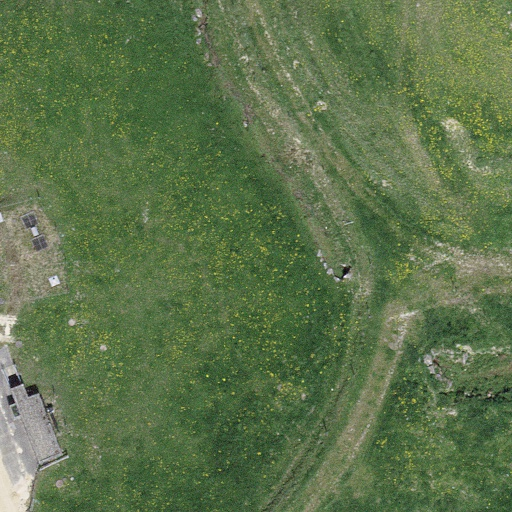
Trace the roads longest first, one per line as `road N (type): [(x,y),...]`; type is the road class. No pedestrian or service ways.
road 1 (track): [(480,260),(423,240),(385,212),(303,110),(251,0)]
road 2 (track): [(298,511),(368,410),(411,292),(480,260),(511,262)]
